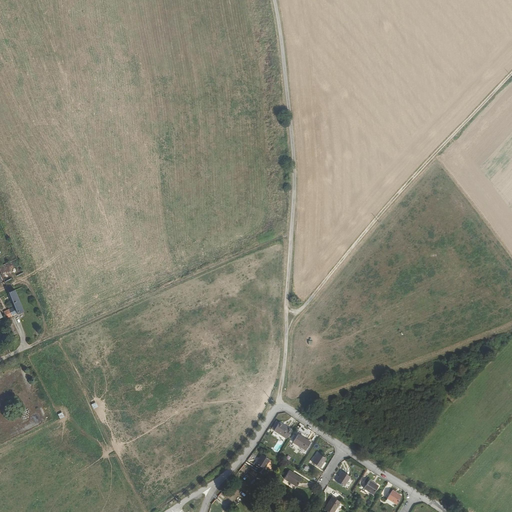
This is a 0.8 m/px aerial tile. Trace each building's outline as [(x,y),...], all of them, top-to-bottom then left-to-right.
[(11,285),(6,287),(12,302),(8,304),(9,309),(10,311),(15,309),(15,310),(20,308),(11,285)] [(289,429),(277,421),(272,430),(284,438),(289,429)] [(291,442),(303,449),(308,442),(297,434),(291,442)] [(262,468),(268,458),(261,453),(254,462),(262,468)] [(319,467),(325,458),(317,453),(312,463),(319,467)] [(296,486),(301,478),(289,470),(283,477),(296,486)] [(349,477),(340,472),(335,481),(342,486),(349,477)] [(372,494),(376,487),(367,481),(363,489),(372,494)] [(395,505),(400,496),(391,491),(386,499),(395,505)] [(327,511),(331,511),(339,501),(331,496),(323,509),(327,511)]
